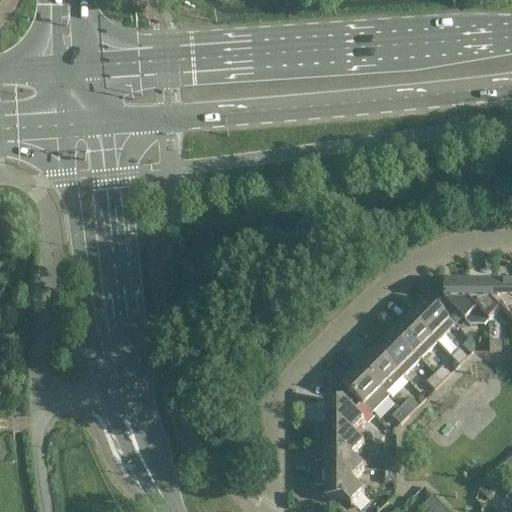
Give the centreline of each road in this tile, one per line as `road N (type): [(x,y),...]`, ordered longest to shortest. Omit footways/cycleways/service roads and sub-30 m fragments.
road 1 (primary): [(511,37),(93,68)]
road 2 (primary): [(104,123),(511,85)]
road 3 (residential): [(267,511),(276,399),(413,264),(454,245),(511,246)]
road 4 (tertiary): [(59,126),(106,398)]
road 5 (tertiary): [(135,394),(104,123)]
road 6 (unclassified): [(38,407),(48,212),(33,189),(0,175)]
road 7 (tertiary): [(106,398),(163,511)]
road 8 (tertiary): [(181,511),(135,394)]
